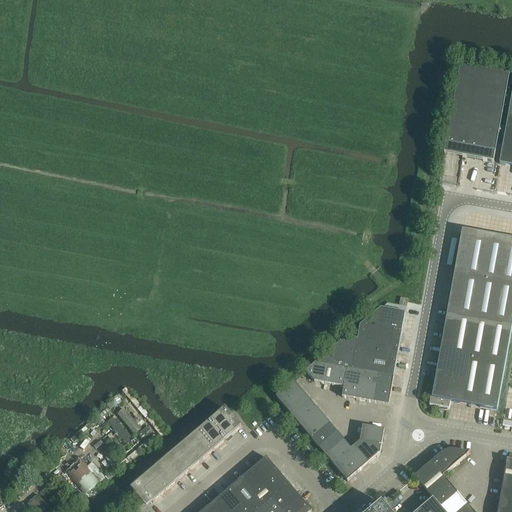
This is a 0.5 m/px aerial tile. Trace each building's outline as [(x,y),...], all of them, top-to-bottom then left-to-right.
[(501,134),(507,135),(508,129),(502,128),(511,76),(511,74),(463,66),(446,155),(495,163),(501,134)] [(511,108),(511,115),(508,129),(507,135),(501,164),(511,166),(511,108)] [(447,309),(445,319),(446,319),(511,330),(511,238),(462,230),(448,309),(447,309)] [(381,309),(359,328),(402,335),(406,314),(381,309)] [(434,379),(429,406),(449,410),(450,403),(497,411),(511,332),(511,330),(446,319),(435,379),(434,379)] [(348,337),(346,339),(400,349),(402,335),(359,328),(357,339),(348,337)] [(346,339),(331,352),(397,364),(400,349),(346,339)] [(331,352),(315,365),(326,367),(337,369),(349,371),(364,374),(394,379),(397,364),(331,352)] [(315,365),(307,372),(309,374),(316,382),(323,384),(326,367),(315,365)] [(326,367),(323,384),(334,386),(337,369),(326,367)] [(337,369),(334,386),(345,388),(349,371),(337,369)] [(345,388),(344,398),(359,401),(363,379),(364,374),(349,371),(345,388)] [(364,374),(363,379),(379,382),(393,385),(394,379),(364,374)] [(363,379),(359,401),(374,404),(379,382),(363,379)] [(379,382),(374,404),(389,407),(393,385),(379,382)] [(296,383),(277,398),(285,407),(303,391),(297,384),(296,383)] [(303,391),(285,407),(292,415),(310,400),(303,391)] [(118,396),(111,401),(116,408),(123,402),(118,396)] [(310,400),(292,415),(299,424),(317,408),(310,400)] [(111,402),(107,406),(111,410),(115,407),(111,402)] [(317,408),(299,424),(306,432),(324,417),(317,408)] [(108,409),(71,440),(74,444),(111,412),(108,409)] [(125,410),(118,416),(134,435),(141,430),(125,410)] [(226,410),(131,491),(147,509),(241,428),(226,410)] [(324,417),(306,432),(313,440),(332,425),(324,417)] [(113,419),(107,424),(125,443),(130,439),(113,419)] [(332,425),(313,440),(320,449),(339,433),(332,425)] [(361,443),(383,447),(386,431),(364,427),(361,443)] [(339,433),(320,449),(327,457),(346,442),(339,433)] [(346,442),(327,457),(334,466),(346,456),(353,450),(352,450),(346,442)] [(361,443),(357,446),(371,463),(381,454),(383,447),(361,443)] [(353,450),(346,456),(360,473),(371,463),(357,446),(352,450),(353,450)] [(441,455),(431,464),(443,478),(470,454),(455,452),(452,451),(449,452),(446,452),(444,453),(441,455)] [(109,452),(103,458),(109,464),(115,459),(109,452)] [(346,456),(334,466),(348,482),(360,473),(346,456)] [(267,458),(254,469),(266,483),(279,472),(267,458)] [(81,460),(66,473),(86,496),(100,483),(81,460)] [(415,478),(414,478),(430,496),(446,482),(443,478),(431,464),(415,478)] [(254,469),(242,480),(253,493),(266,483),(254,469)] [(266,483),(253,493),(265,507),(273,500),(290,486),(279,472),(266,483)] [(511,480),(504,479),(501,496),(511,498),(511,480)] [(242,480),(230,490),(248,511),(258,511),(265,507),(253,493),(242,480)] [(446,482),(430,496),(433,500),(442,509),(458,495),(446,482)] [(290,486),(273,500),(282,511),(285,511),(301,499),(290,486)] [(248,511),(230,490),(218,500),(228,511),(248,511)] [(458,495),(442,509),(443,511),(458,511),(467,505),(458,495)] [(51,511),(37,496),(28,504),(34,511),(51,511)] [(511,511),(511,498),(501,496),(498,511),(511,511)] [(311,511),(301,499),(285,511),(311,511)] [(65,500),(59,503),(66,511),(67,511),(72,508),(65,500)] [(228,511),(218,500),(209,508),(211,511),(228,511)] [(265,507),(258,511),(282,511),(273,500),(265,507)] [(433,500),(418,511),(443,511),(442,509),(433,500)]
